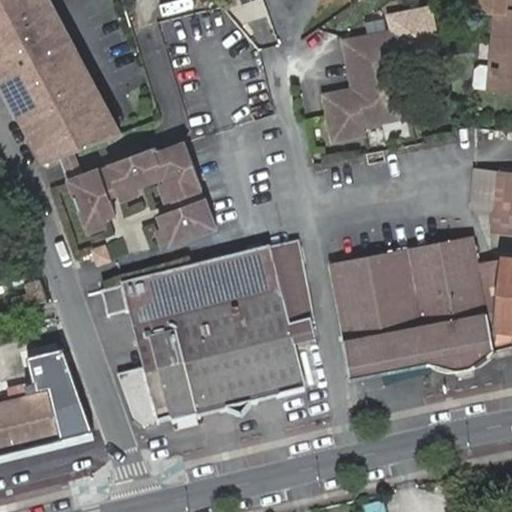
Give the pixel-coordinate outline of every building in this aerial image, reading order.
[(53,0),(0,0),(0,75),(40,155),(57,150),(70,145),(118,130),(74,46),(76,44),(53,0)] [(464,0),(463,10),(500,12),(501,0),(464,0)] [(511,13),(500,12),(495,66),(493,91),(511,92),(511,13)] [(411,117),(393,31),(340,41),(350,88),(321,95),(330,142),(365,135),(363,126),(411,117)] [(493,91),(495,66),(477,64),(471,69),(471,88),(493,91)] [(170,196),(198,187),(184,141),(155,150),(153,145),(110,160),(117,184),(119,189),(133,184),(163,174),(165,181),(170,196)] [(70,145),(57,150),(65,175),(68,174),(78,170),(70,145)] [(104,189),(117,184),(110,160),(96,164),(104,189)] [(78,170),(68,174),(83,219),(111,210),(104,189),(96,164),(78,170)] [(497,198),(499,174),(476,172),(474,196),(497,198)] [(497,198),(495,211),(493,233),(511,235),(511,174),(499,174),(497,198)] [(162,199),(167,197),(170,196),(165,181),(157,184),(162,199)] [(136,193),(133,184),(119,189),(122,196),(136,193)] [(172,210),(203,200),(198,187),(170,196),(167,197),(172,210)] [(472,209),(495,211),(497,198),(474,196),(472,209)] [(161,228),(166,243),(211,229),(203,200),(172,210),(157,215),(161,228)] [(158,246),(166,243),(161,228),(152,230),(158,246)] [(467,368),(473,368),(484,362),(487,360),(493,353),(495,349),(511,346),(511,261),(507,261),(479,266),(473,239),(470,239),(428,248),(408,251),(330,266),(351,377),(431,361),(438,365),(445,368),(453,369),(461,369),(467,368)] [(92,259),(105,254),(100,241),(87,246),(92,259)] [(128,311),(132,327),(155,321),(151,306),(307,266),(303,241),(122,286),(128,311)] [(141,365),(117,372),(132,415),(143,423),(171,416),(171,419),(200,412),(199,407),(217,402),(218,407),(227,406),(249,400),(256,398),(255,392),(274,388),(275,393),(307,385),(295,343),(315,337),(311,323),(316,322),(307,266),(151,306),(155,321),(132,327),(141,365)] [(3,271),(0,271),(0,314),(47,301),(39,279),(25,283),(29,295),(11,300),(3,271)] [(122,286),(103,290),(109,316),(128,311),(122,286)] [(23,332),(30,355),(60,347),(54,324),(23,332)] [(464,378),(471,377),(474,377),(473,368),(467,368),(461,369),(464,378)] [(274,388),(255,392),(256,398),(275,393),(274,388)] [(0,452),(63,437),(51,390),(0,401),(0,452)] [(241,412),(249,400),(227,406),(241,412)] [(217,402),(199,407),(200,412),(218,407),(217,402)]
